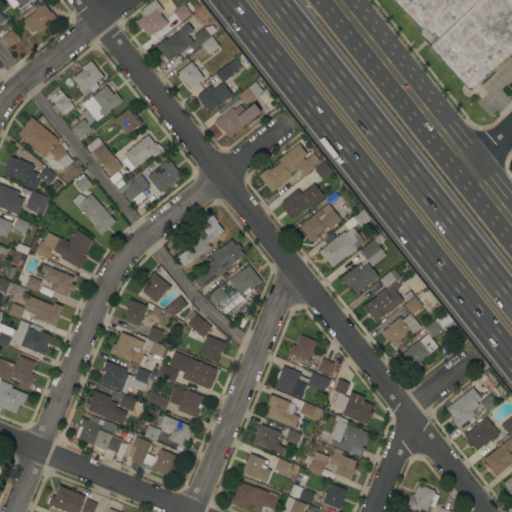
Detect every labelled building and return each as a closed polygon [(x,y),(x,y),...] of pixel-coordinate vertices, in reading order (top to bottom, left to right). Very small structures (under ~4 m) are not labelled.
[(28,0),(19,8),(16,5),(18,3),(18,2),(12,7),(6,0),(28,0)] [(152,0),(154,0),(162,9),(159,12),(167,22),(155,32),(155,31),(148,36),(142,27),(141,28),(135,21),(143,15),(139,11),(152,0)] [(173,12),(183,4),(188,0),(192,5),(196,2),(199,6),(180,21),(173,12)] [(421,35),(421,29),(394,0),(479,0),(431,46),(421,35)] [(479,0),(511,0),(511,50),(470,91),(430,47),(431,46),(479,0)] [(35,10),(34,8),(39,4),(41,5),(44,3),(55,17),(38,31),(36,28),(31,32),(22,20),(35,10)] [(165,38),(166,40),(181,29),(180,28),(187,22),(193,29),(187,34),(193,41),(196,39),(193,35),(209,22),(216,30),(210,34),(219,45),(208,54),(201,44),(193,50),(189,44),(178,54),(179,55),(175,58),(174,56),(168,61),(155,45),(165,38)] [(13,28),(20,38),(9,46),(2,36),(13,28)] [(215,72),(234,58),(240,66),(232,74),(233,74),(222,82),(215,72)] [(103,76),(95,82),(96,83),(93,85),(92,84),(84,92),(72,78),(83,69),(81,67),(90,60),(103,76)] [(204,77),(191,88),(185,81),(185,82),(178,74),(179,74),(178,72),(191,61),(204,77)] [(226,86),(232,81),(238,88),(231,93),(232,94),(209,111),(205,106),(204,107),(200,101),(201,100),(197,95),(210,85),(213,89),(221,83),(223,83),(226,86)] [(255,81),(263,91),(255,97),(255,96),(244,104),(237,95),(255,81)] [(113,94),(116,92),(122,100),(103,114),(103,115),(97,120),(95,118),(89,123),(81,112),(86,108),(82,102),(91,95),(92,95),(106,84),(113,94)] [(64,94),(67,98),(68,97),(70,99),(69,100),(72,103),(71,104),(73,106),(64,114),(62,111),(61,112),(54,102),(49,96),(59,88),(64,94)] [(232,107),(233,109),(240,104),(245,110),(254,102),(261,111),(228,137),(215,120),(232,107)] [(128,108),(133,114),(134,113),(142,122),(126,134),(114,119),(128,108)] [(91,128),(80,136),(73,126),(74,125),(72,123),(75,121),(74,119),(79,115),(82,119),(84,118),(91,128)] [(58,139),(44,156),(17,134),(29,120),(32,117),(58,139)] [(154,143),(155,142),(157,144),(158,143),(161,147),(159,149),(160,150),(154,156),(152,154),(131,171),(122,160),(126,157),(123,153),(147,134),(154,143)] [(112,155),(103,162),(87,143),(97,136),(112,155)] [(60,143),(73,160),(62,169),(49,151),(60,143)] [(267,167),(269,170),(280,162),(278,159),(298,143),(307,154),(295,163),(298,167),(290,173),(292,175),(271,192),(258,175),(267,167)] [(319,161),(314,165),(314,166),(304,174),(297,165),(313,153),(319,161)] [(32,164),(30,169),(31,169),(29,174),(28,174),(26,181),(13,176),(12,178),(2,174),(9,155),(32,164)] [(122,167),(118,171),(122,176),(113,183),(109,177),(111,175),(104,166),(115,157),(122,167)] [(181,175),(173,181),(172,179),(161,187),(150,173),(169,159),(181,175)] [(332,171),(322,179),(314,169),(324,161),(332,171)] [(55,175),(48,184),(38,176),(45,166),(55,175)] [(149,185),(141,191),(145,197),(135,205),(124,190),(121,193),(117,189),(131,179),(131,180),(140,173),(149,185)] [(91,184),(81,192),(74,183),(84,174),(91,184)] [(0,183),(18,191),(16,195),(24,198),(18,214),(0,206),(0,183)] [(322,196),(293,218),(290,213),(287,215),(283,209),(285,207),(281,201),(297,189),(300,193),(312,183),(322,196)] [(41,214),(24,207),(31,190),(48,197),(41,214)] [(86,197),(91,193),(106,209),(109,206),(113,210),(109,214),(115,221),(101,235),(93,226),(95,224),(72,200),(79,193),(86,197)] [(328,203),(340,219),(327,230),(325,228),(317,234),(319,236),(322,233),(325,237),(321,240),(319,237),(312,242),(311,240),(310,240),(305,235),(306,234),(299,225),(328,203)] [(363,208),(370,218),(360,227),(352,217),(363,208)] [(207,243),(210,246),(194,260),(193,259),(184,266),(177,257),(178,256),(176,253),(179,251),(181,253),(186,250),(184,247),(193,240),(194,242),(201,237),(195,229),(205,221),(204,219),(211,215),(211,216),(213,215),(217,221),(216,222),(223,230),(207,243)] [(0,217),(12,222),(6,236),(0,233),(0,217)] [(28,222),(24,233),(12,228),(16,217),(28,222)] [(343,231),(345,232),(352,226),(360,237),(360,236),(364,241),(332,266),(327,260),(326,261),(318,251),(343,231)] [(91,240),(82,257),(84,258),(79,267),(60,258),(61,256),(59,255),(60,253),(52,249),(53,249),(52,248),(47,259),(29,250),(32,244),(37,247),(40,240),(42,241),(47,231),(59,238),(60,237),(68,242),(76,229),(91,240)] [(373,238),(374,239),(375,238),(374,237),(379,233),(380,234),(384,238),(377,243),(386,254),(371,266),(359,250),(373,238)] [(194,279),(212,265),(210,263),(215,259),(210,253),(218,247),(219,249),(231,239),(236,244),(238,243),(242,249),(241,250),(244,254),(201,289),(194,279)] [(17,264),(5,259),(9,248),(21,253),(17,264)] [(360,269),(367,263),(377,276),(371,281),(356,293),(349,284),(346,286),(340,278),(357,265),(360,269)] [(74,276),(71,283),(75,284),(72,290),(69,289),(67,294),(66,296),(50,289),(53,282),(43,279),(46,273),(40,270),(43,264),(74,276)] [(248,264),(259,279),(239,294),(228,279),(248,264)] [(389,271),(393,267),(403,280),(397,285),(398,286),(399,287),(395,290),(394,289),(389,292),(379,279),(389,271)] [(149,281),(146,279),(148,277),(148,276),(151,272),(152,273),(153,271),(169,285),(171,286),(168,289),(167,289),(156,302),(142,290),(149,281)] [(41,280),(37,291),(24,286),(29,275),(41,280)] [(0,277),(9,281),(5,292),(0,289),(0,277)] [(217,304),(216,303),(214,305),(208,298),(206,299),(203,295),(218,283),(227,296),(217,304)] [(376,321),(372,315),(371,315),(364,305),(376,296),(375,295),(384,288),(388,294),(394,289),(403,300),(376,321)] [(411,314),(403,304),(414,296),(416,298),(426,289),(432,296),(422,305),(411,314)] [(52,305),(53,302),(63,306),(55,326),(45,322),(45,321),(33,317),(34,314),(25,310),(26,307),(23,306),(27,295),(52,305)] [(187,305),(177,313),(169,303),(179,295),(187,305)] [(146,305),(148,302),(154,305),(151,310),(146,307),(139,324),(123,318),(124,316),(124,315),(127,306),(128,307),(131,299),(146,305)] [(24,307),(19,318),(8,313),(12,302),(24,307)] [(211,326),(202,336),(184,321),(192,311),(211,326)] [(445,311),(454,322),(444,331),(442,328),(432,336),(425,327),(445,311)] [(420,326),(412,333),(410,330),(400,339),(402,341),(393,348),(381,332),(389,325),(388,325),(399,316),(402,319),(409,313),(420,326)] [(11,336),(6,347),(0,344),(0,323),(16,330),(20,319),(30,323),(28,328),(39,333),(40,331),(51,335),(43,353),(21,344),(11,336)] [(163,331),(158,341),(146,337),(151,326),(163,331)] [(136,338),(132,349),(134,350),(130,361),(109,352),(113,343),(115,344),(120,331),(136,338)] [(437,346),(430,352),(430,353),(420,361),(422,363),(413,370),(401,354),(427,333),(437,346)] [(308,361),(289,353),(289,351),(291,346),(292,344),(295,345),(300,334),(317,341),(308,361)] [(227,343),(223,352),(220,351),(216,362),(199,355),(207,335),(227,343)] [(168,347),(164,357),(148,351),(152,341),(168,347)] [(35,362),(31,373),(34,374),(28,388),(17,384),(19,378),(11,375),(9,381),(0,377),(0,357),(15,364),(19,355),(35,362)] [(217,368),(213,377),(212,377),(208,388),(181,377),(190,357),(217,368)] [(333,362),(328,374),(317,370),(322,358),(333,362)] [(125,368),(124,372),(133,376),(136,367),(138,368),(139,367),(150,371),(146,382),(146,383),(143,390),(138,388),(135,397),(116,389),(116,388),(100,381),(105,370),(102,369),(105,360),(125,368)] [(178,370),(174,381),(157,374),(162,363),(178,370)] [(329,378),(328,379),(330,380),(328,385),(326,384),(323,391),(306,384),(300,398),(274,387),(277,379),(277,378),(276,376),(277,375),(277,373),(279,371),(280,370),(281,369),(283,365),(301,372),(300,375),(308,378),(311,371),(329,378)] [(344,395),(348,397),(350,391),(365,396),(363,400),(372,404),(370,410),(373,411),(371,417),(368,415),(365,422),(356,419),(355,421),(351,420),(352,418),(342,414),(343,410),(332,406),(332,405),(328,403),(338,378),(349,382),(344,395)] [(0,379),(12,384),(11,387),(27,394),(23,403),(20,402),(16,413),(0,406),(0,379)] [(176,409),(178,405),(168,401),(164,410),(145,403),(150,392),(168,399),(174,385),(185,390),(185,389),(202,396),(199,403),(201,404),(200,408),(201,408),(197,418),(176,409)] [(481,398),(477,402),(479,404),(472,410),(475,414),(458,427),(451,419),(453,417),(446,407),(472,386),(481,398)] [(110,396),(109,400),(114,402),(111,409),(106,407),(103,415),(87,409),(89,403),(88,403),(91,395),(92,396),(95,390),(110,396)] [(490,394),(492,393),(498,402),(486,411),(479,401),(490,394)] [(136,399),(131,410),(130,410),(127,417),(118,413),(121,407),(119,406),(123,394),(136,399)] [(290,402),(292,396),(322,408),(317,419),(299,412),(301,407),(295,404),(294,407),(295,408),(293,413),(299,415),(295,423),(297,424),(296,428),(263,414),(271,394),(290,402)] [(192,426),(189,432),(191,433),(188,440),(186,439),(184,445),(166,438),(168,433),(170,434),(171,431),(159,426),(164,414),(192,426)] [(116,425),(113,433),(117,435),(116,437),(122,439),(117,452),(107,448),(106,450),(77,439),(78,438),(75,437),(83,417),(88,419),(89,415),(116,425)] [(338,415),(347,419),(345,423),(371,433),(367,442),(364,441),(362,447),(364,447),(360,457),(330,444),(333,438),(330,435),(338,415)] [(472,428),(472,427),(486,416),(498,432),(476,450),(471,444),(469,446),(466,442),(468,440),(464,434),(472,428)] [(511,416),(511,417),(511,430),(509,433),(501,424),(511,416)] [(149,422),(148,424),(160,429),(156,440),(144,435),(134,431),(139,418),(149,422)] [(280,431),(277,439),(280,440),(278,443),(281,444),(280,445),(285,447),(282,455),(252,443),(255,435),(254,434),(258,425),(259,426),(260,423),(280,431)] [(301,433),(296,444),(284,439),(289,428),(301,433)] [(511,449),(509,452),(511,455),(511,459),(508,462),(509,464),(496,474),(495,472),(494,473),(488,466),(489,465),(483,458),(511,434),(511,449)] [(151,442),(150,444),(151,444),(149,451),(147,451),(146,453),(154,456),(150,465),(143,462),(142,464),(130,460),(131,457),(127,455),(131,444),(132,445),(135,436),(151,442)] [(332,466),(331,465),(331,464),(328,463),(335,447),(343,451),(341,454),(356,460),(353,467),(356,468),(354,474),(351,473),(349,479),(330,472),(332,466)] [(180,456),(179,458),(180,458),(178,463),(177,463),(176,465),(175,465),(174,469),(171,468),(168,476),(152,469),(153,465),(152,464),(156,454),(158,454),(160,448),(180,456)] [(309,470),(316,451),(327,456),(320,474),(309,470)] [(266,481),(242,472),(249,453),(265,459),(263,464),(266,465),(265,467),(270,470),(266,481)] [(290,462),(286,473),(274,468),(278,458),(290,462)] [(511,475),(511,495),(511,494),(506,488),(507,488),(503,482),(511,475)] [(232,501),(236,490),(233,489),(236,479),(256,487),(257,487),(258,485),(261,486),(260,488),(267,491),(267,492),(268,492),(269,490),(278,494),(277,496),(278,496),(273,509),(262,505),(261,507),(250,503),(248,508),(232,501)] [(346,489),(343,497),(344,497),(340,506),(339,506),(338,508),(323,502),(331,482),(346,489)] [(435,490),(433,493),(438,495),(433,507),(429,505),(426,511),(411,511),(404,509),(411,493),(414,494),(418,483),(435,490)] [(85,495),(80,507),(82,507),(85,498),(97,503),(102,506),(99,511),(80,511),(81,510),(79,510),(78,511),(67,511),(48,504),(49,503),(48,502),(50,497),(51,498),(52,495),(55,496),(59,485),(85,495)] [(314,492),(310,503),(291,496),(295,485),(314,492)] [(301,511),(281,511),(287,496),(294,498),(294,499),(305,503),(301,511)]
